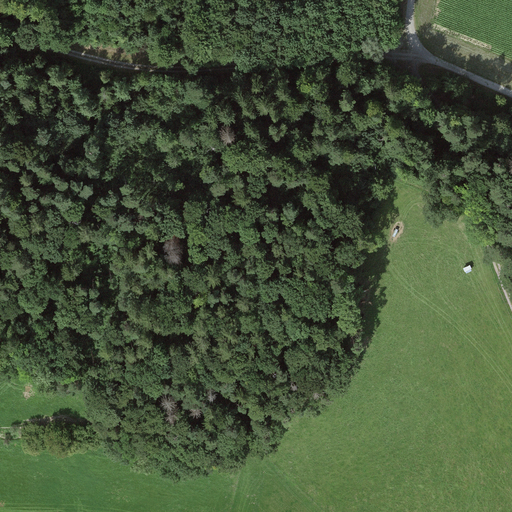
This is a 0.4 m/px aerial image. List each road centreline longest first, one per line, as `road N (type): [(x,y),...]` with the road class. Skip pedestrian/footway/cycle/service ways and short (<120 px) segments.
road 1 (track): [(412,0),(408,21),(382,55),(157,72),(0,39)]
road 2 (track): [(511,309),(443,112),(403,66),(404,56),(382,55)]
road 3 (track): [(0,348),(156,357)]
road 4 (track): [(511,94),(430,58),(408,21)]
